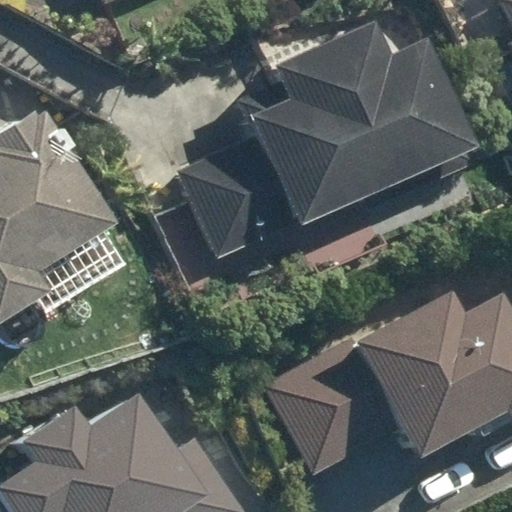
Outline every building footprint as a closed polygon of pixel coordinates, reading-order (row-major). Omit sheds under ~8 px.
[(511,0),(489,0),(511,44),(511,0)] [(144,127),(200,259),(433,161),(378,29),(144,127)] [(16,106),(0,113),(0,312),(4,320),(101,271),(16,106)] [(511,349),(476,278),(250,390),(304,498),(511,395),(511,349)] [(0,441),(0,511),(212,511),(133,369),(0,441)]
